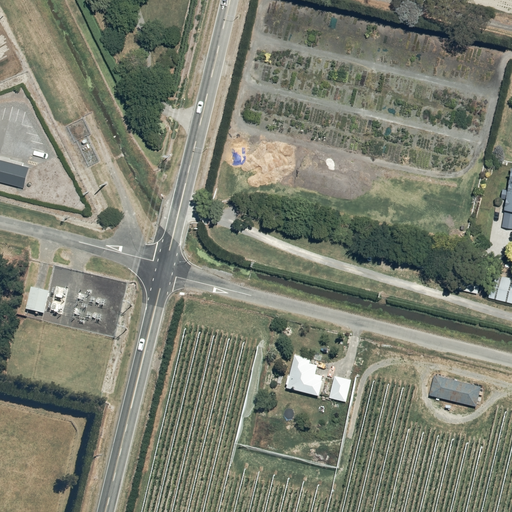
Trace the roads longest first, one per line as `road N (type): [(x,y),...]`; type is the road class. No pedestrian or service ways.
road 1 (unclassified): [(163,274),(511,360)]
road 2 (tertiary): [(229,0),(165,264)]
road 3 (tertiary): [(163,274),(104,511)]
road 4 (unclassified): [(0,217),(165,264)]
